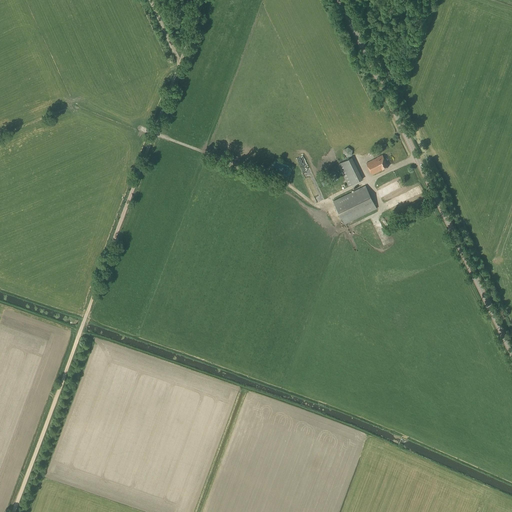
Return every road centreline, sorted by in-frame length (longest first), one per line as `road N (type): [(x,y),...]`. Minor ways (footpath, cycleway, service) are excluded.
road 1 (secondary): [(511,353),(339,0)]
road 2 (track): [(84,317),(179,63)]
road 3 (track): [(12,511),(84,317)]
